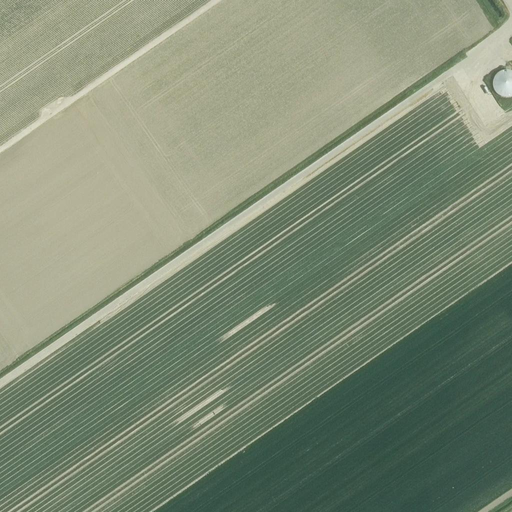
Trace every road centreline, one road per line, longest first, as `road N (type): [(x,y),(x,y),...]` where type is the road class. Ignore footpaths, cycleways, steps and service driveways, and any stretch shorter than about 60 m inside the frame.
road 1 (track): [(0,384),(511,29)]
road 2 (track): [(0,149),(216,0)]
